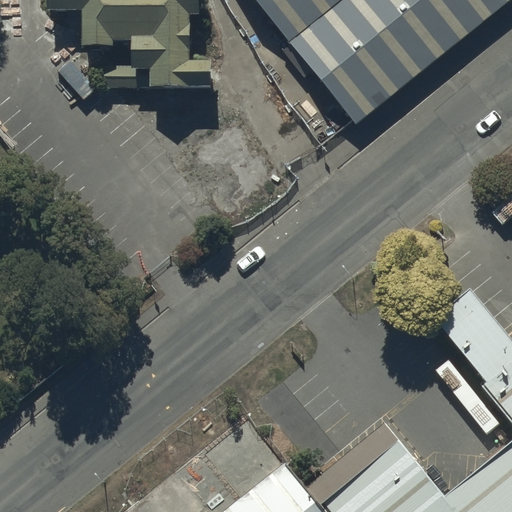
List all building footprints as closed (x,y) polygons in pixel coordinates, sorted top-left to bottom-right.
[(49,0),(49,15),(84,15),(84,51),(115,51),(115,46),(133,46),(133,68),(103,68),(104,89),(115,89),(227,227),(287,178),(213,88),(213,65),(191,65),(191,20),(201,20),(200,0),(49,0)] [(511,5),(511,0),(253,0),(359,130),(511,5)] [(511,430),(511,346),(473,299),(432,333),(511,430)] [(165,502),(227,450),(217,437),(154,489),(165,502)] [(319,511),(320,511),(511,511),(511,451),(447,505),(398,446),(319,511)] [(320,511),(319,511),(284,467),(229,511),(320,511)]
